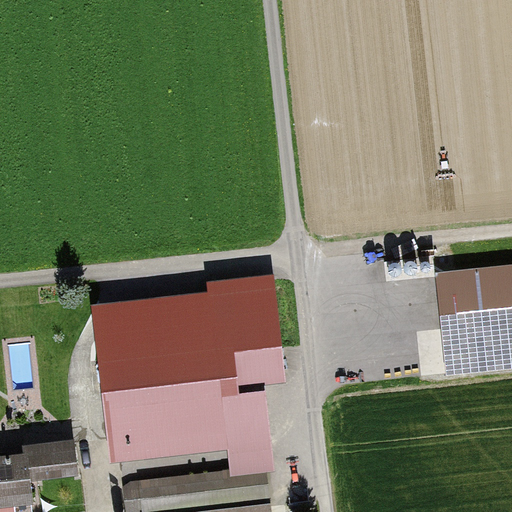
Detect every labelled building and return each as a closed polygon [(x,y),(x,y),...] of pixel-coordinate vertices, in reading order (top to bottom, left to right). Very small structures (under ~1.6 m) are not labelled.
[(417,266),(418,264),(418,262),(418,259),(417,257),(415,256),(413,255),(411,254),(409,255),(407,256),(405,258),(405,260),(404,262),(405,264),(406,266),(408,267),(410,268),(412,268),(415,268),(417,266)] [(400,268),(402,266),(402,263),(402,261),(401,259),(399,257),(397,256),(395,256),(393,256),(391,258),(389,259),(388,261),(388,264),(389,266),(390,268),(392,269),(394,270),(396,270),(399,269),(400,268)] [(425,267),(426,267),(428,267),(430,266),(431,265),(431,263),(431,261),(431,260),(430,258),(429,257),(427,257),(425,257),(424,257),(422,258),(421,260),(421,262),(421,263),(422,265),(423,266),(425,267)] [(511,266),(441,275),(452,374),(511,367),(511,266)] [(127,330),(104,333),(108,360),(90,362),(94,393),(113,391),(120,446),(229,433),(219,355),(271,349),(264,285),(211,292),(216,333),(129,343),(127,330)] [(23,458),(0,459),(0,501),(32,499),(30,472),(77,469),(74,441),(22,445),(23,458)] [(268,511),(265,470),(123,482),(126,511),(268,511)]
